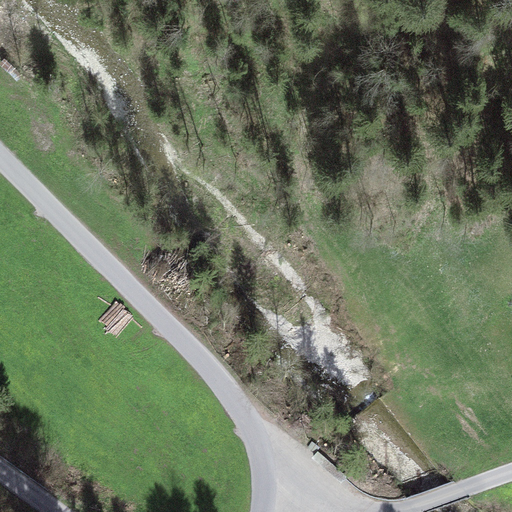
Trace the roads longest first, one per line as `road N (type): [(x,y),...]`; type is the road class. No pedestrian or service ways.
road 1 (unclassified): [(0,157),(217,374),(259,439),(281,503)]
road 2 (unclassified): [(384,511),(511,470)]
